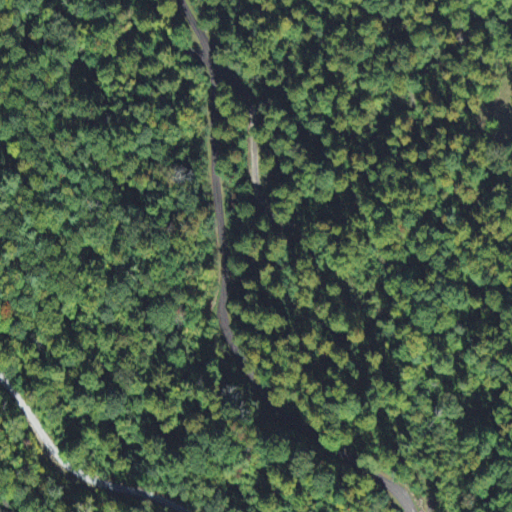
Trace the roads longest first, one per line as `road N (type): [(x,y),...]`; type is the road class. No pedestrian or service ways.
road 1 (residential): [(409,511),(290,421),(236,353),(213,173),(216,70),(178,0)]
road 2 (residential): [(184,511),(70,469),(0,378)]
